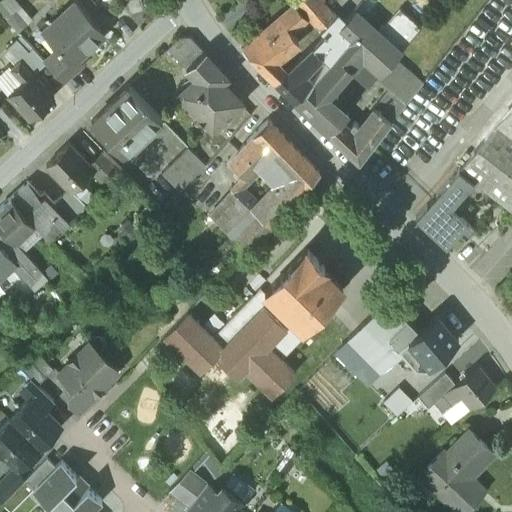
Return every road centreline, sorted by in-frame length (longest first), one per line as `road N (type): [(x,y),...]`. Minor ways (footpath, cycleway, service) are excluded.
road 1 (residential): [(511,349),(185,3)]
road 2 (residential): [(185,3),(0,180)]
road 3 (residential): [(142,511),(68,438),(82,423)]
